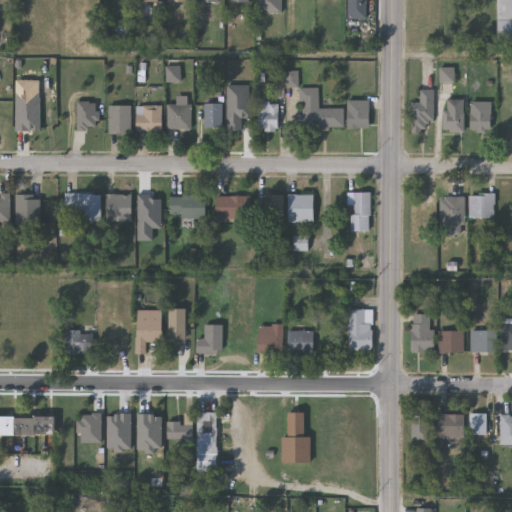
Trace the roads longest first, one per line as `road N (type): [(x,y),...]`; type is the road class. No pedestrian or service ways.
road 1 (residential): [(511,168),(0,165)]
road 2 (residential): [(511,385),(0,383)]
road 3 (tertiary): [(394,0),(394,511)]
